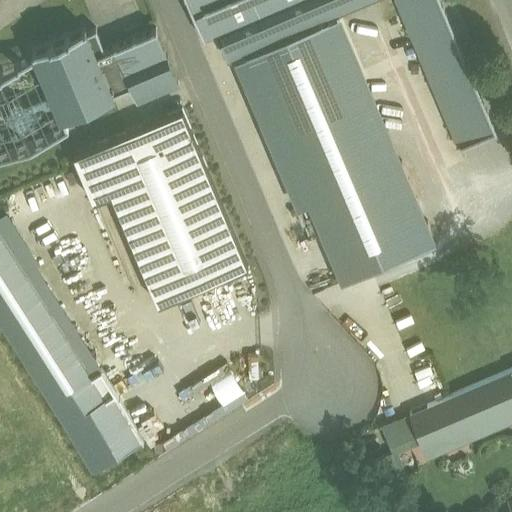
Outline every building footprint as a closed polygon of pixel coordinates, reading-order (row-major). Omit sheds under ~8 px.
[(372,0),(397,0),(460,146),(497,130),(441,0),(188,0),(193,11),(205,39),(216,35),(228,62),(247,53),(343,13),(372,0)] [(439,236),(343,13),(247,53),(343,278),(439,236)] [(180,82),(157,27),(106,48),(97,28),(88,32),(86,27),(33,49),(36,56),(0,70),(0,158),(64,132),(59,121),(114,98),(112,94),(129,87),(135,101),(180,82)] [(183,116),(78,159),(94,199),(112,192),(157,303),(244,268),(183,116)] [(92,374),(0,230),(0,319),(66,423),(106,397),(92,374)] [(144,439),(117,391),(102,368),(92,374),(106,397),(66,423),(93,469),(144,439)] [(511,368),(410,412),(427,451),(511,414),(511,368)]
